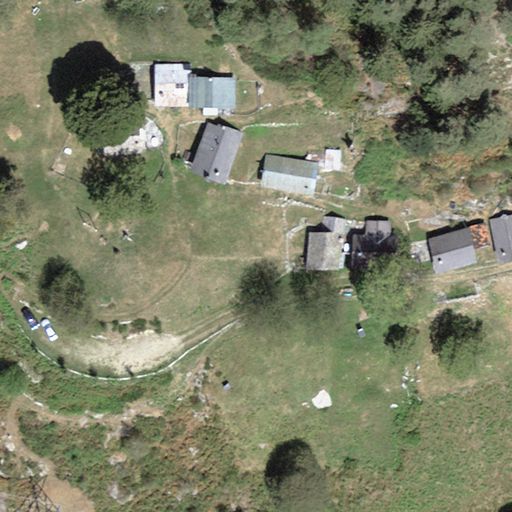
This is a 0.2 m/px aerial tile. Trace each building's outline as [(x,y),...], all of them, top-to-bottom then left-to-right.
[(191,65),(153,67),(154,110),(235,111),(233,81),(188,79),(191,65)] [(242,135),(206,123),(188,178),(223,190),(242,135)] [(267,154),(260,189),(313,200),(320,165),(267,154)] [(511,217),(490,221),(499,267),(511,264),(511,217)] [(340,232),(310,229),(306,278),(337,280),(340,232)] [(468,230),(428,238),(436,276),(476,268),(468,230)] [(398,232),(355,233),(356,270),(399,269),(398,232)]
